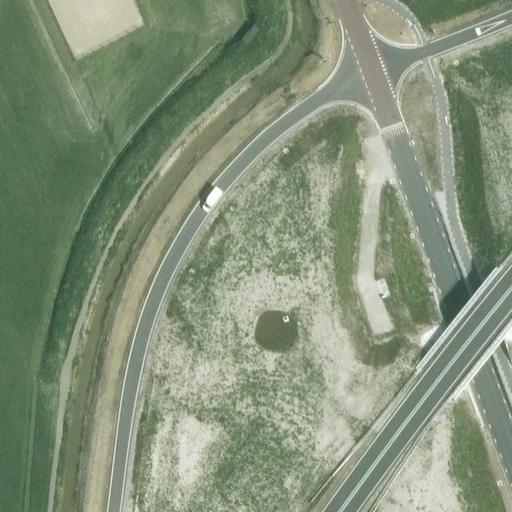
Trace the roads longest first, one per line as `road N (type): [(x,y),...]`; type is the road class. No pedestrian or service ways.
road 1 (trunk): [(369,70),(294,115),(246,157),(167,267),(138,342),(117,511)]
road 2 (tertiary): [(511,453),(369,70)]
road 3 (trunk): [(339,511),(511,289)]
road 4 (trunk): [(511,17),(369,70)]
